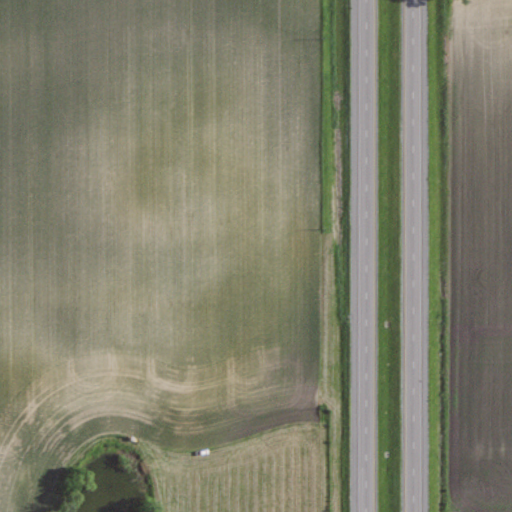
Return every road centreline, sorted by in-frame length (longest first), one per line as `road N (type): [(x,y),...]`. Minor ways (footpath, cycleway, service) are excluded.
road 1 (trunk): [(363,0),(363,511)]
road 2 (trunk): [(410,511),(410,0)]
